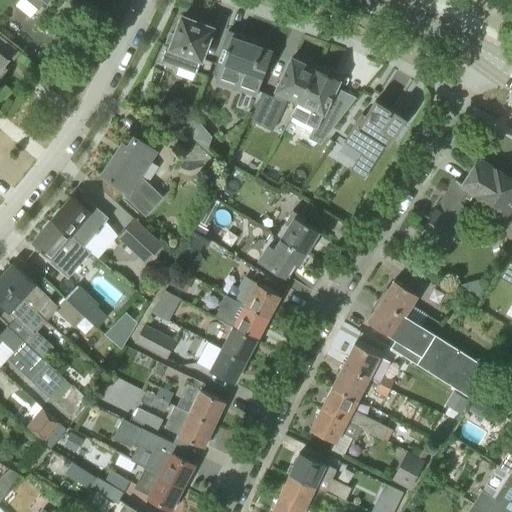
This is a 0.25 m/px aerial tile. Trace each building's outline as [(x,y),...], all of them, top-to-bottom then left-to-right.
[(29,0),(39,8),(45,0),(50,0),(52,1),(52,0),(29,0)] [(164,45),(165,46),(160,60),(196,73),(212,28),(181,17),(175,36),(168,33),(164,45)] [(215,81),(255,96),(272,51),(262,47),(243,40),(245,36),(228,30),(212,73),(217,75),(215,81)] [(0,37),(0,76),(7,68),(4,66),(16,52),(19,54),(19,53),(0,37)] [(272,131),(288,99),(299,104),(301,101),(316,70),(291,58),(272,98),(263,93),(250,120),(272,131)] [(351,102),(333,93),(339,81),(316,70),(301,101),(299,104),(291,117),(312,128),(308,138),(320,144),(356,97),(355,97),(351,102)] [(376,100),(365,116),(362,114),(343,142),(361,153),(350,171),(363,180),(392,136),(394,137),(407,118),(395,110),(394,111),(376,100)] [(122,193),(146,215),(163,197),(141,177),(157,153),(134,138),(127,147),(122,144),(101,175),(125,191),(122,193)] [(351,168),(356,160),(338,150),(333,158),(351,168)] [(463,225),(458,222),(474,197),(503,215),(504,215),(502,218),(511,224),(511,180),(479,161),(476,165),(475,164),(462,186),(454,181),(425,225),(429,228),(426,233),(449,247),(463,225)] [(71,196),(52,218),(85,246),(104,224),(71,196)] [(293,215),(280,236),(306,252),(318,230),(293,215)] [(85,246),(52,218),(31,243),(39,252),(38,253),(68,279),(90,252),(84,247),(85,246)] [(133,219),(117,237),(145,263),(162,245),(133,219)] [(306,252),(280,236),(273,232),(257,259),(285,276),(293,263),(298,265),(306,252)] [(183,255),(193,260),(200,247),(191,242),(183,255)] [(511,253),(498,276),(511,285),(511,253)] [(58,306),(36,286),(36,285),(12,263),(1,276),(30,303),(48,319),(56,311),(74,328),(86,316),(67,297),(58,306)] [(166,283),(185,293),(193,279),(174,269),(166,283)] [(0,276),(0,305),(33,335),(36,332),(48,319),(30,303),(1,276),(0,276)] [(237,298),(270,315),(280,296),(255,282),(244,276),(238,288),(241,289),(237,298)] [(393,279),(380,300),(404,315),(404,314),(406,316),(419,296),(393,279)] [(67,297),(86,316),(97,326),(108,315),(78,286),(67,297)] [(169,321),(182,296),(166,288),(151,312),(169,321)] [(216,315),(258,337),(270,315),(237,298),(235,300),(226,295),(216,315)] [(366,321),(390,337),(396,340),(390,348),(416,365),(417,364),(472,399),(491,370),(436,335),(420,325),(404,315),(380,300),(366,321)] [(107,331),(120,343),(141,322),(128,309),(107,331)] [(426,314),(420,325),(436,335),(442,325),(426,314)] [(221,346),(247,359),(258,337),(216,315),(214,318),(231,326),(221,346)] [(144,324),(134,342),(165,359),(175,341),(144,324)] [(0,334),(0,343),(2,341),(13,352),(6,359),(49,398),(65,381),(42,359),(44,358),(27,342),(9,325),(0,334)] [(33,335),(27,342),(44,358),(53,348),(36,332),(33,335)] [(354,342),(343,363),(370,378),(381,356),(354,342)] [(234,385),(247,359),(221,346),(208,370),(234,385)] [(343,363),(332,385),(358,398),(359,399),(370,378),(343,363)] [(394,380),(384,375),(380,382),(390,387),(394,380)] [(390,387),(380,382),(375,392),(385,398),(390,387)] [(332,385),(321,406),(349,420),(388,439),(393,430),(354,410),(359,399),(358,398),(332,385)] [(156,394),(170,400),(173,394),(159,387),(156,394)] [(199,389),(189,410),(215,422),(225,401),(199,389)] [(150,406),(164,413),(170,400),(156,394),(150,406)] [(472,399),(466,409),(482,419),(488,409),(472,399)] [(215,422),(189,410),(188,412),(174,405),(164,427),(178,434),(177,435),(204,447),(215,422)] [(388,439),(349,420),(321,406),(309,430),(337,444),(342,433),(356,440),(361,429),(386,442),(388,439)] [(131,420),(142,425),(155,432),(162,420),(138,408),(131,420)] [(33,425),(54,443),(67,428),(46,410),(33,425)] [(195,465),(169,452),(168,451),(172,443),(154,434),(155,432),(142,425),(134,442),(138,444),(130,460),(135,463),(137,459),(184,485),(195,465)] [(67,445),(76,450),(81,442),(72,436),(67,445)] [(416,454),(424,458),(428,451),(420,447),(416,454)] [(407,449),(391,480),(410,489),(426,459),(424,458),(416,454),(407,449)] [(336,470),(334,469),(326,465),(299,452),(289,473),(349,500),(353,490),(342,485),(342,484),(332,479),(336,470)] [(511,455),(507,453),(499,465),(511,472),(511,455)] [(144,467),(134,488),(147,495),(146,497),(172,510),(184,485),(137,459),(135,463),(144,467)] [(474,501),(491,511),(511,511),(511,472),(499,465),(498,467),(507,472),(491,497),(481,491),(474,501)] [(0,499),(18,474),(9,469),(0,477),(0,499)] [(124,491),(129,482),(109,471),(105,479),(124,491)] [(349,500),(289,473),(279,495),(305,507),(306,508),(313,511),(318,499),(332,506),(336,497),(348,502),(349,500)] [(99,476),(98,478),(93,487),(119,502),(126,492),(124,491),(105,479),(99,476)] [(279,495),(271,511),(304,511),(306,508),(305,507),(279,495)] [(397,511),(399,508),(381,499),(374,511),(397,511)] [(344,511),(348,504),(338,500),(335,508),(344,511)] [(491,511),(474,501),(467,511),(491,511)]
